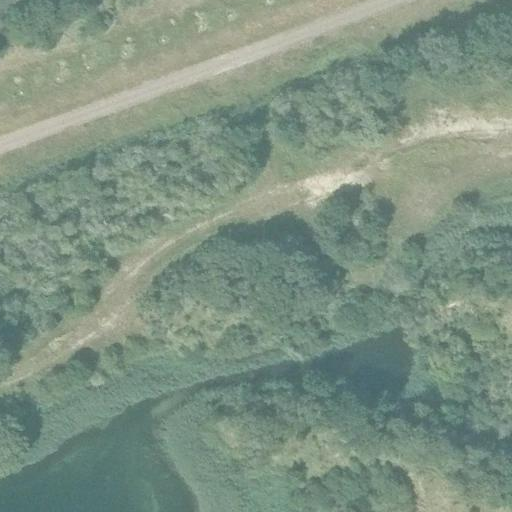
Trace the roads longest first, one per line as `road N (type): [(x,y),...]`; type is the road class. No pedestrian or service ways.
road 1 (track): [(0,379),(167,254),(287,198),(404,158),(511,142)]
road 2 (track): [(0,145),(392,0)]
